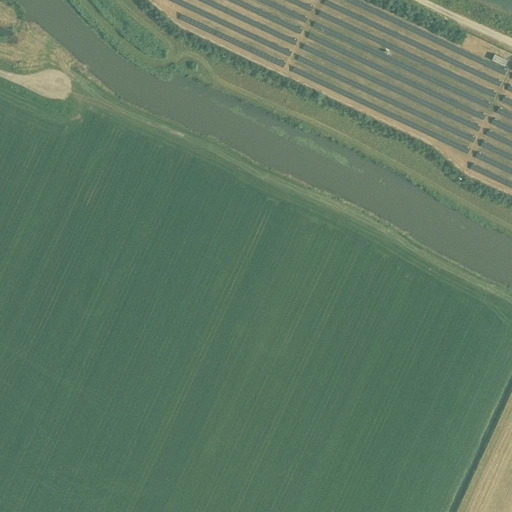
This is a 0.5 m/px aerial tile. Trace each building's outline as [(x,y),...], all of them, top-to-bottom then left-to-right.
[(298,0),(296,4),(310,11),(313,6),(301,0),(298,0)] [(335,21),(337,17),(321,9),(319,14),(335,21)] [(286,20),(283,27),(299,34),(302,28),(286,20)] [(316,21),(313,26),(329,33),(331,28),(316,21)] [(307,39),(324,46),(327,39),(310,32),(307,39)] [(302,50),(319,56),(321,49),(304,44),(302,50)] [(281,53),(289,56),(291,50),(283,47),(281,53)] [(494,54),(492,59),(504,66),(507,61),(494,54)] [(503,77),(507,69),(478,56),(474,64),(503,77)] [(497,90),(502,79),(478,69),(463,102),(466,103),(463,111),(483,120),(486,114),(470,107),(471,104),(487,110),(491,101),(492,101),(497,89),(497,90)] [(495,117),(492,121),(506,129),(509,126),(495,117)]
